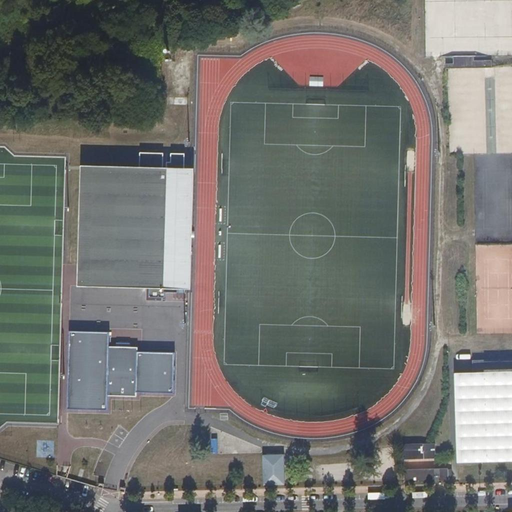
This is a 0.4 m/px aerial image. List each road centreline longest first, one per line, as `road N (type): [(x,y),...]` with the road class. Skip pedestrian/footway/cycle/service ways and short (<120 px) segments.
road 1 (residential): [(118,509),(511,501)]
road 2 (residential): [(0,473),(118,509)]
